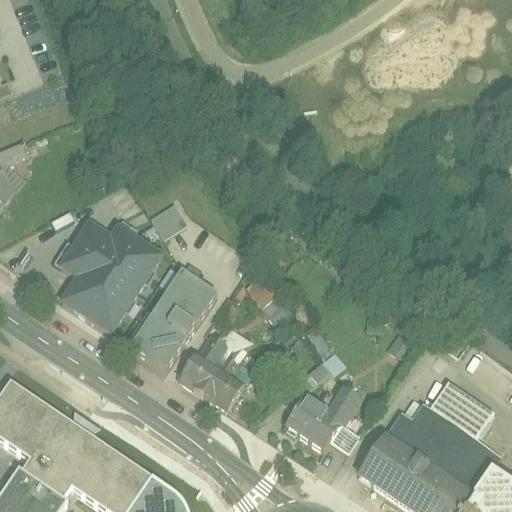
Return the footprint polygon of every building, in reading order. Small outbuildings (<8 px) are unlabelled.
[(0,185),(0,210),(12,194),(0,185)] [(174,211),(150,226),(163,246),(186,231),(174,211)] [(86,235),(72,257),(136,300),(161,264),(139,250),(134,258),(119,247),(114,254),(86,235)] [(280,321),(271,310),(280,303),(263,280),(247,292),(274,326),(280,321)] [(174,282),(127,355),(171,383),(203,335),(218,310),(174,282)] [(203,335),(171,383),(224,418),(256,369),(203,335)] [(304,399),(345,369),(335,356),(295,387),(304,399)] [(10,388),(0,402),(0,447),(27,466),(0,506),(0,511),(62,511),(73,496),(98,511),(187,511),(182,505),(176,499),(10,388)] [(399,418),(353,486),(392,511),(511,511),(511,494),(490,479),(501,463),(474,446),(491,421),(446,391),(428,418),(421,413),(412,427),(399,418)] [(301,407),(280,439),(322,466),(361,407),(341,393),(323,421),(301,407)]
